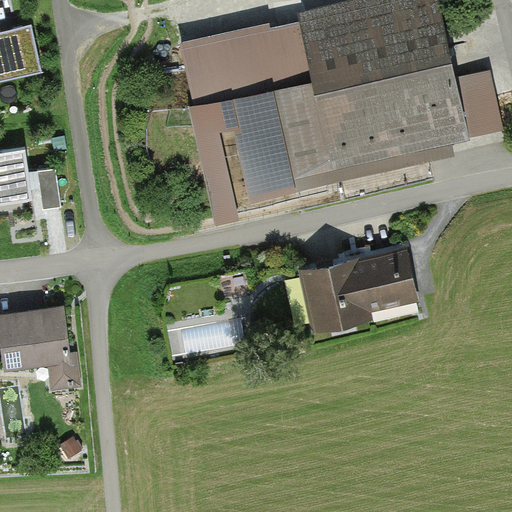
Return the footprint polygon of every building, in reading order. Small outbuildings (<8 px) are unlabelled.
[(463,100),(442,0),(380,0),(308,15),(338,163),(470,137),(463,100)] [(338,163),(308,15),(186,43),(227,221),(249,217),(229,132),(244,129),(261,204),(511,146),(511,141),(500,91),(463,100),(470,137),(338,163)] [(0,80),(42,71),(32,24),(0,31),(0,80)] [(0,150),(0,202),(34,198),(26,146),(0,150)] [(57,167),(38,169),(44,209),(62,206),(57,167)] [(417,297),(406,247),(302,271),(315,325),(370,313),(369,308),(417,297)] [(64,307),(0,314),(0,328),(5,368),(51,362),(54,387),(81,384),(77,349),(69,350),(64,307)]
